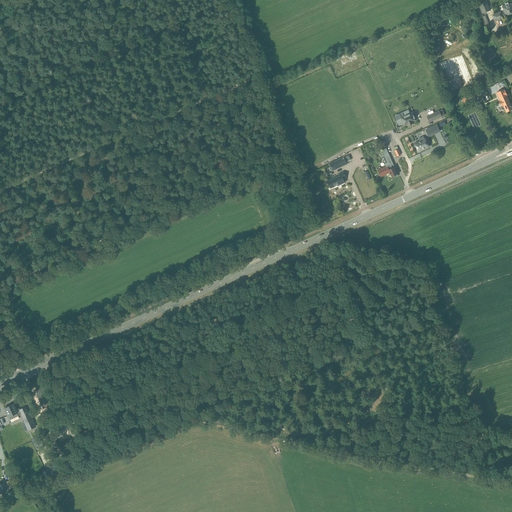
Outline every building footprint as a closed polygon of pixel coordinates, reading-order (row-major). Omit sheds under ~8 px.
[(477,0),(482,14),(490,11),(487,4),(488,4),(486,0),(477,0)] [(502,7),(504,11),(501,12),(493,15),(495,21),(503,17),(502,16),(506,15),(506,16),(511,13),(511,2),(511,3),(502,7)] [(342,52),(343,60),(356,59),(355,52),(342,52)] [(373,134),(351,63),(344,65),(343,61),(328,65),(331,76),(340,76),(344,89),(340,91),(340,96),(342,96),(344,96),(346,96),(346,98),(343,99),(346,110),(352,109),(353,113),(348,114),(350,120),(352,120),(357,137),(361,135),(361,132),(365,131),(367,136),(373,134)] [(344,144),(351,141),(324,71),(311,76),(333,132),(338,130),(342,138),(344,144)] [(308,77),(288,84),(289,89),(287,89),(290,99),(313,91),(308,77)] [(410,78),(399,82),(401,87),(412,83),(410,78)] [(277,91),(284,88),(281,83),(279,84),(280,86),(276,88),(277,91)] [(464,103),(479,96),(476,89),(461,96),(464,103)] [(506,112),(511,109),(511,108),(506,95),(507,95),(505,90),(504,90),(504,89),(497,92),(500,101),(502,106),(504,105),(506,112)] [(319,162),(295,99),(286,102),(283,95),(280,96),(305,163),(312,160),(313,164),(319,162)] [(401,118),(397,120),(399,125),(403,123),(404,126),(407,125),(408,125),(414,123),(413,122),(416,120),(413,112),(410,114),(408,110),(404,112),(405,116),(401,118)] [(427,116),(430,122),(442,116),(439,111),(427,116)] [(433,131),(434,133),(440,131),(437,125),(426,130),(427,133),(433,131)] [(420,141),(415,143),(419,151),(429,147),(425,139),(423,136),(419,139),(420,141)] [(386,148),(379,150),(382,157),(385,156),(387,162),(385,163),(387,166),(378,171),(381,177),(390,173),(392,176),(397,174),(393,164),(393,163),(386,148)] [(349,156),(344,158),(344,157),(329,164),(333,171),(347,164),(346,162),(351,160),(349,156)] [(343,178),(346,177),(344,171),(339,173),(340,176),(328,181),(331,188),(337,185),(338,186),(345,182),(343,178)] [(37,390),(42,401),(48,398),(43,387),(37,390)] [(8,417),(8,416),(10,420),(22,415),(25,422),(24,422),(28,430),(35,427),(31,419),(30,419),(25,408),(16,411),(13,404),(4,408),(8,417)]
